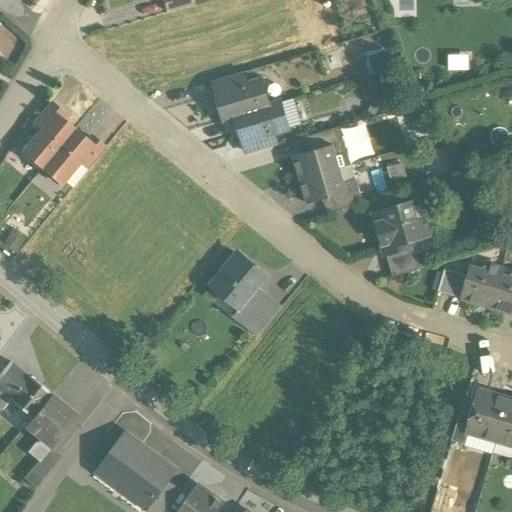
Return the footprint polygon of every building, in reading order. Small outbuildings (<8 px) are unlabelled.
[(190,0),(161,0),(165,12),(191,4),(190,0)] [(246,71),(217,80),(220,92),(249,83),(246,71)] [(220,92),(219,93),(226,119),(283,102),(283,101),(271,104),(264,79),(249,83),(220,92)] [(47,102),(30,122),(39,130),(52,114),(58,118),(61,113),(47,102)] [(283,102),(226,119),(238,116),(245,141),(247,141),(276,132),(291,128),(283,102)] [(58,118),(52,114),(39,130),(22,151),(40,166),(71,129),(58,118)] [(342,126),(307,136),(312,151),(335,144),(338,154),(349,151),(342,126)] [(71,129),(40,166),(58,182),(76,160),(89,145),(84,140),(71,129)] [(276,132),(247,141),(251,153),(280,144),(276,132)] [(89,145),(76,160),(85,168),(102,148),(88,136),(84,140),(89,145)] [(312,151),(295,156),(302,179),(342,167),(338,154),(335,144),(312,151)] [(403,162),(389,166),(393,181),(407,177),(403,162)] [(342,167),(302,179),(309,203),(326,198),(349,191),(346,181),(342,167)] [(357,178),(346,181),(349,191),(326,198),(330,213),(364,202),(357,178)] [(424,198),(376,212),(388,253),(414,245),(412,239),(434,233),(424,198)] [(414,245),(388,253),(394,276),(420,268),(414,245)] [(270,278),(240,253),(215,284),(243,307),(245,308),(261,289),(270,278)] [(487,270),(473,266),(471,275),(464,297),(464,298),(492,306),(501,274),(504,266),(489,262),(487,270)] [(459,271),(446,267),(440,289),(452,293),(459,271)] [(471,275),(459,271),(452,293),(464,297),(471,275)] [(511,277),(501,274),(492,306),(511,311),(511,277)] [(283,307),(261,289),(245,308),(243,307),(237,315),(260,334),(283,307)] [(24,377),(8,362),(0,371),(0,390),(8,398),(29,416),(48,394),(25,375),(24,377)] [(510,398),(482,389),(475,411),(470,430),(471,430),(498,439),(510,398)] [(29,416),(23,425),(37,437),(48,446),(74,415),(48,394),(29,416)] [(511,398),(510,398),(498,439),(511,442),(511,398)] [(463,407),(453,439),(467,443),(471,430),(470,430),(475,411),(463,407)] [(177,469),(129,433),(108,461),(122,471),(118,476),(152,501),(153,501),(169,479),(177,469)] [(48,446),(37,437),(25,451),(36,460),(45,449),(46,450),(48,446)] [(36,460),(29,468),(40,477),(56,458),(46,450),(45,449),(36,460)] [(29,468),(21,477),(34,487),(40,477),(29,468)] [(169,479),(153,501),(152,501),(148,507),(154,511),(165,511),(183,489),(169,479)] [(201,484),(180,511),(217,511),(225,501),(201,484)]
